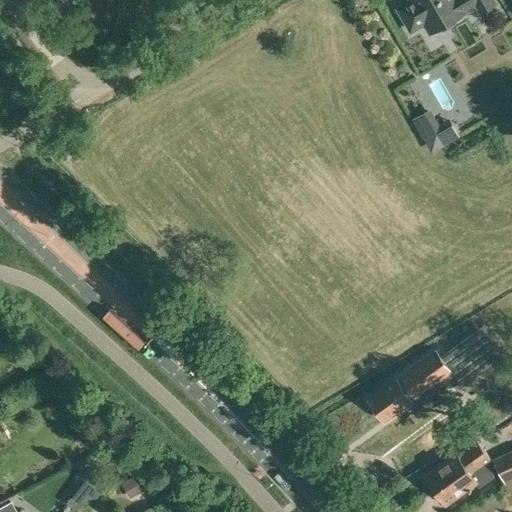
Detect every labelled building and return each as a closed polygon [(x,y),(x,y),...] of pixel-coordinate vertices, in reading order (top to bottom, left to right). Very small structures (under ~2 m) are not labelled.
[(479,12),(495,3),(493,0),(411,0),(402,6),(416,29),(425,24),(429,31),(463,11),(462,9),(473,3),(479,12)] [(417,128),(434,119),(428,108),(411,118),(417,128)] [(397,378),(369,398),(386,421),(414,400),(414,401),(415,400),(410,394),(420,387),(425,393),(439,382),(453,371),(451,369),(456,366),(465,379),(502,352),(483,326),(476,331),(447,353),(452,360),(447,364),(436,349),(422,359),(397,377),(397,378)] [(500,370),(504,376),(505,375),(507,378),(511,374),(511,369),(509,365),(500,370)] [(475,435),(510,415),(500,396),(466,416),(475,435)] [(466,464),(485,450),(477,439),(458,453),(457,452),(424,475),(435,490),(468,467),(466,464)] [(468,467),(435,490),(445,505),(476,483),(479,487),(495,476),(492,471),(497,468),(504,481),(511,477),(511,448),(493,457),(491,459),(485,450),(466,464),(468,467)] [(91,504),(102,490),(93,483),(82,496),(91,504)] [(137,503),(151,496),(146,485),(131,492),(137,503)] [(0,511),(24,511),(21,510),(17,511),(16,511),(11,502),(0,507),(0,511)]
